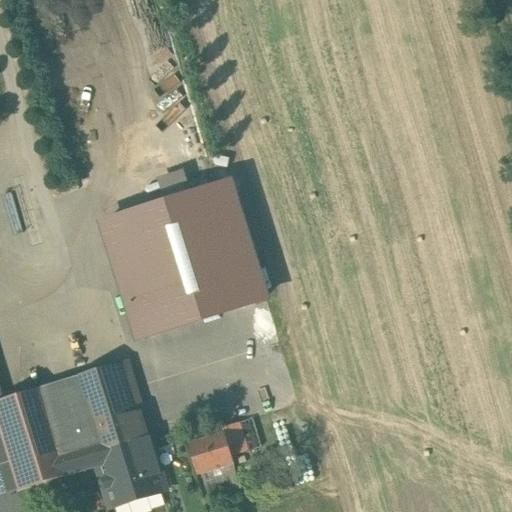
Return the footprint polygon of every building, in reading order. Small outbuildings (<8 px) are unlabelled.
[(163,66),(171,52),(161,46),(148,69),(158,75),(148,93),(161,101),(177,74),(163,66)] [(237,183),(104,226),(142,344),(275,302),(237,183)] [(169,491),(130,361),(68,380),(95,468),(107,509),(169,491)] [(0,496),(95,468),(68,380),(2,399),(0,392),(0,496)] [(191,442),(200,473),(235,463),(226,432),(191,442)]
